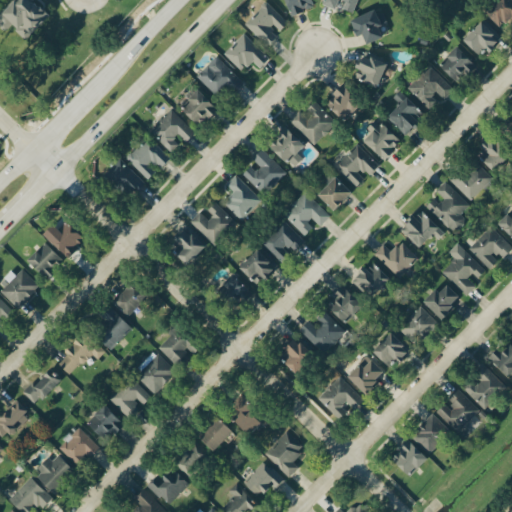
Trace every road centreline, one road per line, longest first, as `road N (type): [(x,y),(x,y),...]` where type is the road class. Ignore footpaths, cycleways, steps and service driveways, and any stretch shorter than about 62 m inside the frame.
road 1 (residential): [(87,511),(511,76)]
road 2 (residential): [(400,511),(44,160)]
road 3 (residential): [(0,375),(317,54)]
road 4 (secondary): [(0,227),(224,0)]
road 5 (residential): [(297,511),(511,293)]
road 6 (secondary): [(178,0),(0,180)]
